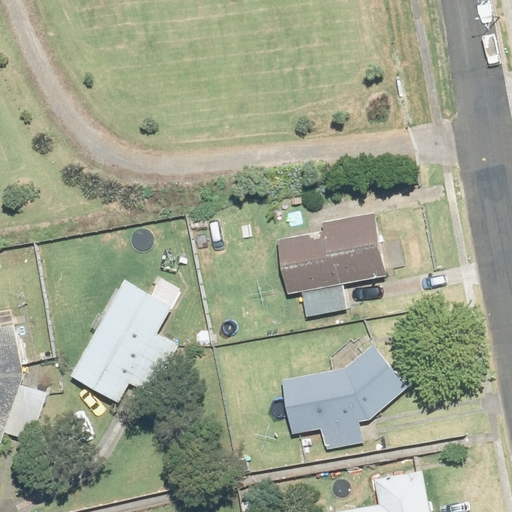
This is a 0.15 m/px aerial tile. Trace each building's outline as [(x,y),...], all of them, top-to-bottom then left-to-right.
[(309,291),(313,318),(358,310),(354,283),(393,277),(384,220),(285,236),(294,293),(309,291)] [(154,292),(132,280),(113,315),(107,311),(97,328),(103,331),(77,376),(127,404),(138,385),(158,396),(186,346),(167,335),(191,294),(162,278),(154,292)] [(0,451),(2,452),(10,433),(38,442),(53,395),(27,387),(21,327),(0,329),(0,451)] [(331,450),(371,443),(370,427),(415,383),(379,347),(352,373),(292,381),(299,433),(327,430),(331,450)] [(286,377),(256,380),(258,401),(289,397),(286,377)] [(433,511),(428,473),(385,479),(389,509),(370,511),(433,511)]
